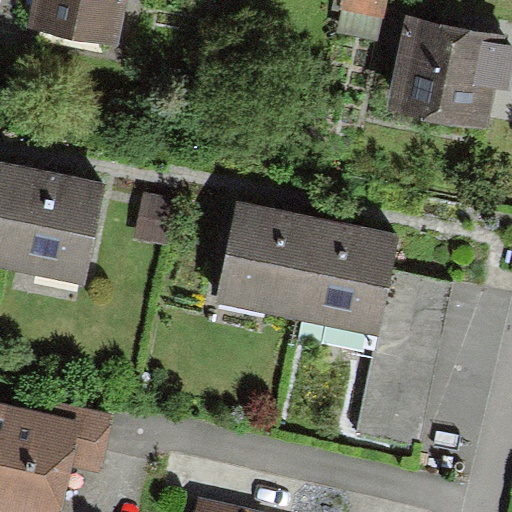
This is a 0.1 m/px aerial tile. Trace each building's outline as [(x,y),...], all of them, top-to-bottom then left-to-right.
[(119,0),(33,0),(31,15),(114,29),(119,0)] [(379,39),(387,0),(348,0),(342,32),(379,39)] [(505,36),(403,15),(384,113),(486,133),(496,87),(511,90),(511,89),(511,47),(503,46),(505,36)] [(24,138),(0,132),(0,237),(24,138)] [(107,158),(24,138),(0,237),(83,257),(107,158)] [(326,221),(245,202),(222,303),(305,320),(326,221)] [(403,238),(326,221),(305,320),(382,336),(396,270),(403,238)] [(382,336),(358,433),(419,447),(455,283),(396,270),(382,336)] [(112,408),(0,386),(0,495),(59,507),(69,453),(102,459),(112,408)] [(193,511),(227,511),(229,504),(197,496),(193,511)]
